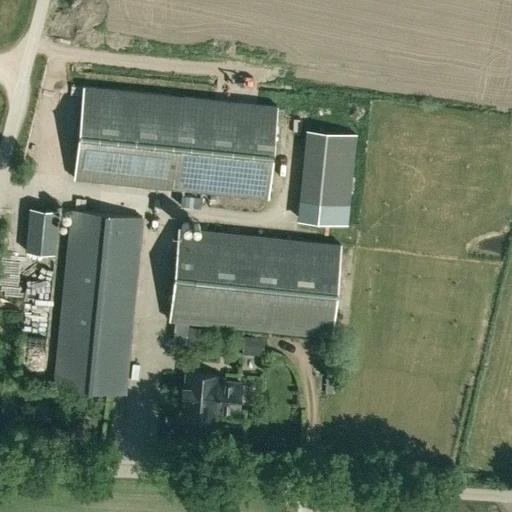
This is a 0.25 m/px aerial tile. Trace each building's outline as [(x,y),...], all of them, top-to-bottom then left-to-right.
[(266,195),(275,104),(82,85),(72,176),(266,195)] [(305,128),(298,200),(349,205),(356,133),(305,128)] [(56,208),(29,205),(25,248),(52,251),(56,208)] [(52,386),(125,393),(142,215),(70,208),(52,386)] [(174,321),(188,322),(331,336),(340,242),(178,226),(169,320),(174,321)] [(215,379),(215,376),(186,373),(182,413),(211,416),(212,408),(236,410),(239,382),(215,379)]
